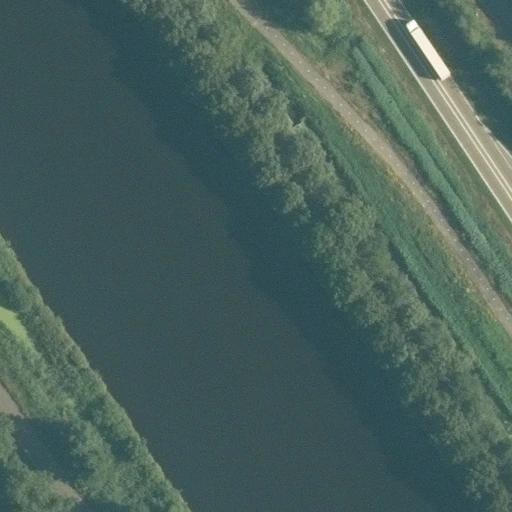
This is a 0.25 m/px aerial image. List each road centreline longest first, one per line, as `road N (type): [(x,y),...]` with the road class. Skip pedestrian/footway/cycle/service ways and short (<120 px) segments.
road 1 (primary): [(511,197),(380,0)]
road 2 (unclassified): [(98,511),(0,370)]
